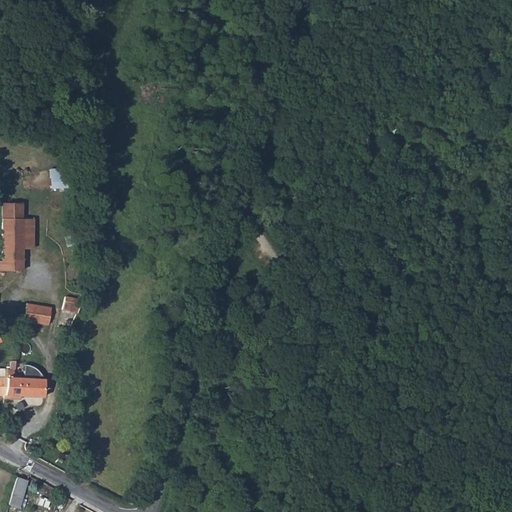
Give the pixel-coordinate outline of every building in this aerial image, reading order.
[(51,167),(51,186),(63,187),(64,167),(51,167)] [(0,220),(18,220),(18,205),(1,204),(0,220)] [(0,220),(0,262),(20,262),(20,250),(20,220),(18,220),(0,220)] [(30,220),(20,220),(20,250),(30,250),(30,220)] [(0,271),(20,271),(20,262),(0,262),(0,261),(0,271)] [(65,291),(59,303),(74,311),(80,300),(65,291)] [(31,322),(55,325),(56,308),(32,306),(31,322)] [(6,395),(21,396),(43,397),(43,380),(41,380),(42,377),(44,377),(44,376),(43,373),(41,370),(39,369),(38,368),(36,367),(34,366),(32,366),(17,366),(17,363),(12,363),(11,370),(9,378),(6,395)] [(0,394),(6,395),(9,378),(11,370),(0,369),(0,394)] [(9,502),(20,505),(28,476),(17,473),(9,502)]
